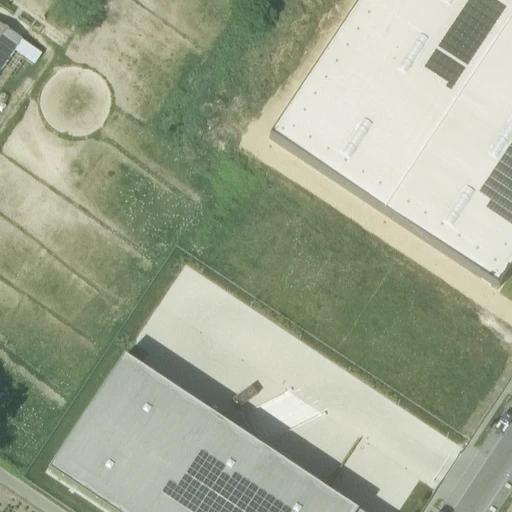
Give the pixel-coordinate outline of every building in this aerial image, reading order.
[(511,268),(511,0),(361,0),(268,141),(495,293),(511,268)] [(0,69),(20,40),(0,26),(0,69)] [(0,114),(41,54),(20,40),(0,69),(0,114)] [(430,393),(495,293),(268,141),(214,222),(222,255),(430,393)] [(47,474),(104,511),(351,511),(256,449),(240,416),(222,426),(123,360),(47,474)]
